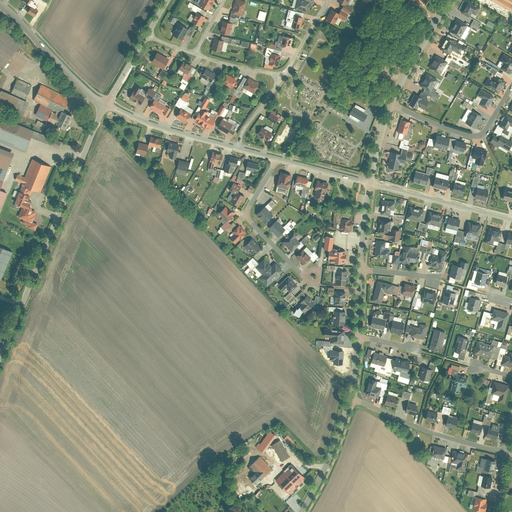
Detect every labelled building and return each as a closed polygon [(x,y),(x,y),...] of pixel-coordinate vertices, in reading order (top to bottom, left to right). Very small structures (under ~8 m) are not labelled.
[(199,0),(198,3),(209,9),(214,0),(199,0)] [(235,0),(232,12),(243,15),(247,0),(245,0),(235,0)] [(297,0),(295,7),(309,11),(312,2),(305,0),(297,0)] [(336,0),(344,4),(341,7),(349,12),(353,6),(348,3),(349,0),(336,0)] [(480,7),(468,0),(467,0),(463,8),(460,12),(469,17),(471,13),(475,15),(480,7)] [(511,0),(494,0),(511,9),(511,0)] [(27,11),(34,16),(38,9),(35,8),(31,5),(27,11)] [(334,23),(338,16),(345,19),(348,13),(341,9),(338,13),(331,8),(325,18),(334,23)] [(264,20),(266,12),(259,10),(257,19),(264,20)] [(191,21),(200,25),(205,16),(197,11),(191,21)] [(426,21),(429,17),(421,11),(418,15),(426,21)] [(290,26),(300,28),(303,16),(293,13),(290,26)] [(449,31),(460,38),(468,23),(458,17),(449,31)] [(219,31),(229,34),(232,22),(222,19),(219,31)] [(481,23),(474,19),(469,28),(476,32),(481,23)] [(492,28),(494,23),(487,20),(485,25),(492,28)] [(172,33),(182,39),(188,28),(178,22),(172,33)] [(0,69),(21,43),(0,26),(0,69)] [(190,26),(186,33),(191,36),(195,29),(190,26)] [(280,45),(290,48),(293,37),(283,34),(280,45)] [(448,34),(439,49),(449,55),(452,50),(462,56),(467,47),(457,42),(458,40),(448,34)] [(214,37),(211,49),(221,51),(224,40),(214,37)] [(157,51),(151,61),(163,68),(169,58),(157,51)] [(268,64),(278,66),(281,54),(272,51),(268,64)] [(499,68),(509,74),(511,69),(511,58),(503,53),(499,60),(505,64),(503,66),(501,65),(499,68)] [(428,68),(440,75),(447,61),(436,55),(428,68)] [(182,60),(179,68),(187,72),(191,65),(182,60)] [(206,67),(201,75),(211,81),(216,73),(206,67)] [(157,77),(163,80),(167,72),(161,69),(157,77)] [(227,72),(221,81),(232,88),(238,79),(227,72)] [(422,92),(428,95),(431,90),(438,80),(426,73),(419,85),(424,89),(422,92)] [(488,78),(484,85),(498,94),(505,81),(496,75),(492,81),(488,78)] [(254,93),(259,83),(248,77),(243,87),(254,93)] [(32,84),(17,78),(12,92),(26,98),(32,84)] [(67,96),(40,84),(33,100),(59,113),(67,96)] [(136,86),(133,90),(128,98),(140,105),(145,97),(138,93),(141,89),(136,86)] [(155,92),(149,88),(144,95),(150,100),(152,97),(155,92)] [(478,104),(487,109),(494,96),(481,89),(477,96),(482,98),(478,104)] [(431,90),(428,95),(436,100),(439,95),(431,90)] [(414,94),(408,104),(422,112),(429,101),(425,98),(427,95),(421,91),(418,96),(414,94)] [(161,96),(155,92),(152,97),(158,100),(161,96)] [(184,93),(181,98),(186,101),(189,96),(184,93)] [(209,99),(205,97),(199,107),(203,109),(209,99)] [(154,98),(149,107),(160,114),(166,105),(154,98)] [(473,106),(464,101),(462,105),(470,110),(473,106)] [(221,106),(217,114),(220,116),(225,108),(221,106)] [(367,114),(353,106),(348,113),(363,121),(367,114)] [(166,107),(162,114),(167,116),(171,109),(166,107)] [(181,108),(175,117),(185,123),(191,114),(181,108)] [(199,111),(194,120),(209,129),(217,115),(214,113),(213,114),(210,112),(208,116),(205,115),(207,112),(201,108),(199,111)] [(67,128),(73,116),(62,110),(55,123),(67,128)] [(281,115),(272,110),(270,113),(280,118),(281,115)] [(465,122),(475,128),(482,117),(471,111),(465,122)] [(270,113),(267,119),(275,124),(278,118),(270,113)] [(511,118),(506,114),(498,126),(506,130),(509,125),(511,126),(511,118)] [(29,127),(0,116),(0,139),(21,148),(29,127)] [(222,117),(216,127),(233,137),(240,124),(229,118),(228,120),(222,117)] [(394,138),(401,140),(399,147),(408,150),(409,146),(407,145),(408,140),(404,139),(405,134),(406,134),(410,122),(401,119),(397,131),(396,131),(394,138)] [(261,127),(257,135),(267,140),(271,133),(261,127)] [(162,138),(150,135),(147,146),(156,148),(159,149),(162,138)] [(452,139),(437,135),(434,147),(446,150),(447,147),(450,148),(451,143),(452,139)] [(497,147),(498,145),(508,150),(511,143),(511,141),(501,135),(499,138),(494,135),(490,142),(497,147)] [(456,140),(454,149),(463,151),(465,143),(456,140)] [(175,158),(179,144),(168,142),(166,152),(169,153),(168,157),(175,158)] [(148,144),(138,143),(136,153),(145,155),(148,144)] [(0,173),(9,149),(0,145),(0,173)] [(487,150),(475,148),(472,158),(476,159),(475,163),(483,165),(484,160),(484,161),(487,150)] [(222,154),(212,151),(208,168),(213,169),(214,162),(220,164),(222,154)] [(391,152),(388,167),(398,169),(399,162),(404,163),(406,155),(401,154),(391,152)] [(19,178),(22,184),(32,188),(37,189),(47,163),(28,156),(21,174),(10,169),(8,174),(19,178)] [(232,173),(234,166),(236,167),(237,158),(229,156),(227,163),(226,163),(224,171),(232,173)] [(188,162),(178,160),(175,173),(185,175),(188,162)] [(258,164),(247,161),(246,169),(256,172),(258,164)] [(216,169),(214,177),(222,178),(223,170),(216,169)] [(237,179),(243,181),(245,173),(239,171),(237,179)] [(429,174),(415,171),(413,182),(426,185),(429,174)] [(280,172),(279,177),(278,177),(275,192),(286,195),(291,175),(280,172)] [(304,197),(305,194),(308,195),(311,181),(308,180),(308,178),(296,175),(294,185),(303,187),(300,196),(304,197)] [(449,180),(435,176),(432,187),(446,191),(449,180)] [(474,176),(471,186),(477,188),(479,178),(474,176)] [(326,192),(328,183),(316,180),(314,189),(316,190),(314,198),(323,200),(325,192),(326,192)] [(229,190),(235,193),(230,201),(239,206),(244,197),(237,193),(240,186),(233,182),(229,190)] [(454,182),(452,192),(463,195),(465,185),(454,182)] [(30,203),(27,201),(32,188),(22,184),(20,190),(19,189),(13,202),(23,206),(19,215),(32,221),(36,211),(28,207),(30,203)] [(484,189),(477,187),(474,198),(485,201),(488,190),(484,189)] [(511,191),(505,190),(503,200),(511,202),(511,191)] [(276,204),(272,199),(268,203),(272,208),(276,204)] [(394,210),(395,202),(381,200),(380,214),(390,215),(390,210),(394,210)] [(226,221),(233,215),(225,206),(218,213),(226,221)] [(264,223),(272,215),(265,206),(256,214),(264,223)] [(424,210),(409,206),(406,219),(421,222),(424,210)] [(443,215),(429,211),(425,223),(440,227),(443,215)] [(351,214),(334,212),(332,222),(333,222),(332,228),(336,229),(335,230),(349,232),(351,214)] [(393,214),(392,222),(403,224),(404,216),(393,214)] [(460,219),(448,216),(446,227),(457,230),(460,219)] [(377,232),(386,234),(386,237),(390,238),(389,240),(399,241),(400,230),(391,229),(391,231),(389,231),(390,220),(379,219),(377,232)] [(277,237),(285,229),(277,220),(269,227),(277,237)] [(220,227),(224,230),(230,224),(227,221),(220,227)] [(284,226),(289,231),(294,226),(289,221),(284,226)] [(481,225),(468,221),(464,235),(477,238),(481,225)] [(229,238),(235,244),(246,233),(239,225),(231,232),(233,234),(229,238)] [(498,242),(501,230),(489,227),(485,243),(492,245),(494,241),(498,242)] [(294,230),(282,242),(291,252),(300,243),(295,238),(298,235),(294,230)] [(457,230),(453,244),(458,245),(460,240),(463,240),(465,235),(464,235),(465,232),(457,230)] [(300,241),(303,245),(310,239),(306,235),(300,241)] [(325,236),(323,249),(332,250),(334,238),(325,236)] [(243,246),(251,254),(260,246),(252,238),(243,246)] [(243,239),(237,245),(240,249),(246,242),(243,239)] [(374,257),(387,259),(387,263),(398,264),(399,255),(388,254),(389,250),(384,249),(385,241),(376,240),(374,257)] [(0,268),(8,248),(0,244),(0,268)] [(403,246),(401,261),(408,262),(408,261),(418,263),(419,252),(409,251),(410,246),(403,246)] [(425,252),(430,254),(427,265),(442,269),(447,252),(439,249),(437,255),(432,254),(434,248),(427,247),(425,252)] [(327,262),(343,263),(344,251),(339,251),(340,249),(332,249),(332,250),(328,250),(327,262)] [(313,252),(309,256),(303,250),(296,256),(303,264),(310,258),(313,261),(318,257),(313,252)] [(252,258),(246,263),(251,269),(257,263),(252,258)] [(258,277),(266,286),(283,271),(275,262),(271,266),(264,258),(255,267),(262,274),(258,277)] [(461,261),(459,266),(452,264),(449,276),(460,279),(463,268),(466,269),(468,263),(461,261)] [(347,271),(336,270),(335,284),(346,285),(347,271)] [(474,282),(484,285),(487,274),(477,271),(474,282)] [(507,277),(498,274),(495,284),(504,286),(507,277)] [(290,292),(297,285),(288,276),(277,286),(282,291),(286,288),(290,292)] [(377,280),(372,301),(381,303),(384,292),(390,294),(390,293),(392,285),(392,284),(377,280)] [(415,286),(404,283),(402,294),(412,297),(415,286)] [(392,285),(390,293),(397,295),(399,287),(392,285)] [(437,293),(424,290),(421,302),(433,305),(437,293)] [(333,305),(345,306),(346,292),(334,291),(333,305)] [(442,302),(452,305),(456,293),(445,291),(442,302)] [(290,292),(284,297),(293,307),(297,303),(294,299),(295,298),(290,292)] [(301,292),(295,297),(298,301),(300,299),(301,301),(306,296),(301,292)] [(304,312),(314,303),(307,296),(297,305),(304,312)] [(470,297),(466,309),(477,312),(480,300),(470,297)] [(509,313),(493,309),(491,320),(498,322),(495,329),(504,332),(509,313)] [(332,324),(344,325),(345,312),(333,311),(332,324)] [(370,327),(383,330),(386,319),(372,316),(370,327)] [(390,331),(402,334),(404,323),(401,322),(392,320),(390,331)] [(411,332),(410,337),(424,339),(427,325),(419,324),(419,328),(412,327),(411,332)] [(345,330),(324,328),(324,336),(330,337),(330,343),(344,343),(345,330)] [(434,329),(430,344),(436,346),(441,347),(445,333),(434,329)] [(459,353),(465,354),(469,340),(458,337),(454,351),(459,353)] [(491,345),(477,341),(474,354),(490,358),(493,345),(491,345)] [(496,360),(501,361),(501,364),(511,367),(511,352),(509,352),(508,356),(504,354),(506,349),(505,348),(505,345),(501,344),(501,347),(500,347),(496,360)] [(493,345),(490,358),(496,360),(500,347),(497,346),(493,345)] [(344,350),(330,349),(329,364),(343,365),(344,350)] [(371,362),(380,365),(377,372),(389,375),(394,360),(386,358),(386,356),(374,352),(375,351),(368,349),(366,356),(372,358),(371,362)] [(406,374),(409,362),(396,358),(392,370),(406,374)] [(419,378),(429,381),(432,370),(422,367),(419,378)] [(400,373),(398,381),(408,384),(410,374),(406,373),(406,374),(400,373)] [(465,388),(468,378),(454,375),(450,391),(458,393),(460,387),(465,388)] [(378,398),(380,389),(385,390),(387,384),(369,379),(365,394),(378,398)] [(504,404),(509,386),(494,382),(491,394),(499,396),(497,402),(504,404)] [(401,397),(408,399),(410,392),(403,390),(401,397)] [(387,394),(384,404),(394,407),(397,397),(387,394)] [(408,403),(405,412),(414,415),(417,405),(408,403)] [(442,406),(441,413),(449,414),(450,407),(442,406)] [(428,410),(425,420),(434,423),(437,413),(428,410)] [(482,422),(489,425),(493,412),(489,410),(488,414),(485,413),(482,422)] [(445,426),(454,429),(458,418),(448,415),(445,426)] [(472,422),(470,432),(479,435),(482,425),(472,422)] [(486,437),(495,440),(498,429),(489,426),(486,437)] [(256,447),(261,451),(274,434),(269,430),(256,447)] [(289,444),(293,440),(286,434),(283,437),(289,444)] [(289,456),(280,440),(271,445),(281,461),(289,456)] [(430,457),(444,459),(446,448),(432,446),(430,457)] [(464,471),(467,454),(453,451),(451,462),(457,463),(456,469),(464,471)] [(271,467),(259,456),(250,466),(253,468),(262,477),(271,467)] [(496,461),(481,458),(479,466),(477,466),(476,471),(487,474),(487,470),(494,472),(496,461)] [(277,481),(288,493),(304,478),(293,466),(277,481)] [(262,477),(253,468),(237,485),(246,494),(262,477)] [(490,488),(492,477),(482,475),(480,487),(490,488)] [(472,510),(480,511),(484,511),(486,505),(485,505),(486,499),(475,497),(472,510)]
